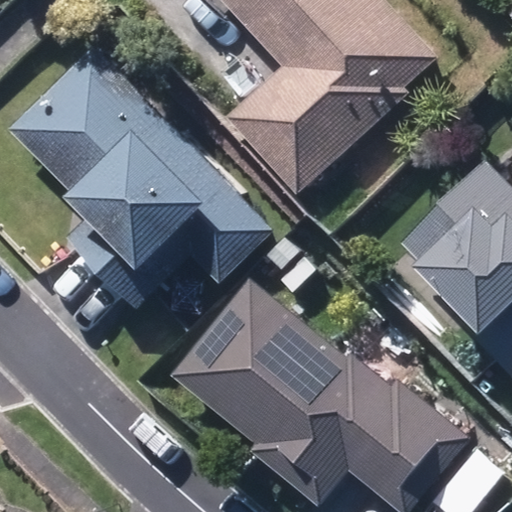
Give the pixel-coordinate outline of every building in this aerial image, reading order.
[(228,127),(300,205),(414,101),(409,95),(443,64),(383,0),(218,0),(287,74),(228,127)] [(511,7),(503,17),(511,24),(511,7)] [(69,250),(138,318),(194,263),(224,291),(277,238),(95,58),(15,140),(78,203),(70,212),(88,230),(69,250)] [(413,284),(511,382),(511,195),(485,170),(404,252),(425,273),(413,284)] [(282,250),(301,266),(316,250),(298,232),(282,250)] [(323,511),(351,479),(391,511),(418,511),(475,444),(402,386),(397,394),(355,359),(350,365),(253,286),(175,382),(259,450),(253,458),(320,511),(323,511)]
